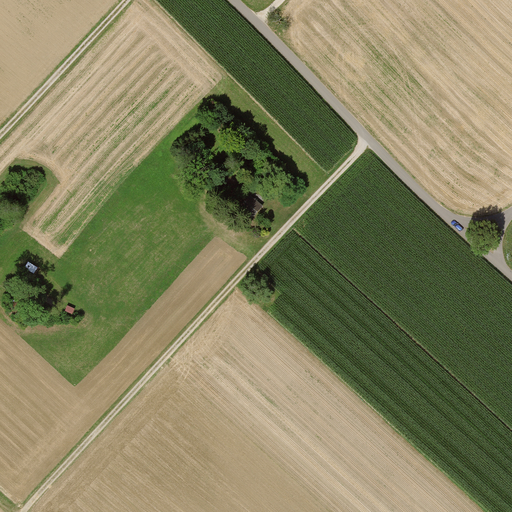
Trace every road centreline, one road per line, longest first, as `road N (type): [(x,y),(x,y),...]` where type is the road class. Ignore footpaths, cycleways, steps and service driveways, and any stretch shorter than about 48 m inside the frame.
road 1 (track): [(364,137),(20,511)]
road 2 (unclassified): [(449,219),(230,0)]
road 3 (track): [(0,133),(126,0)]
